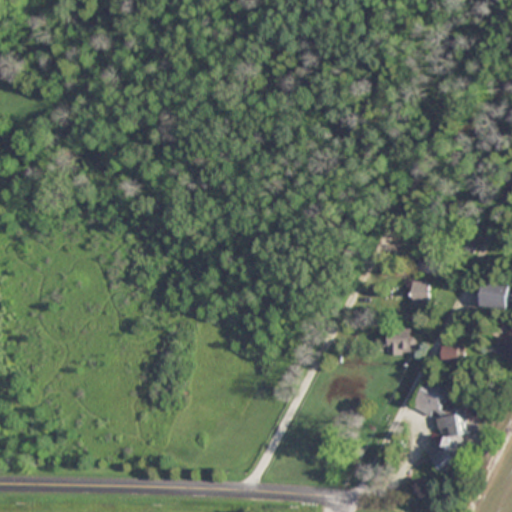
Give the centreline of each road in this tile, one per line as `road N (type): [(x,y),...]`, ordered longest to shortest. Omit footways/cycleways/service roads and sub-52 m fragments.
road 1 (residential): [(250,489),(509,0)]
road 2 (residential): [(351,511),(511,182)]
road 3 (residential): [(359,497),(0,482)]
